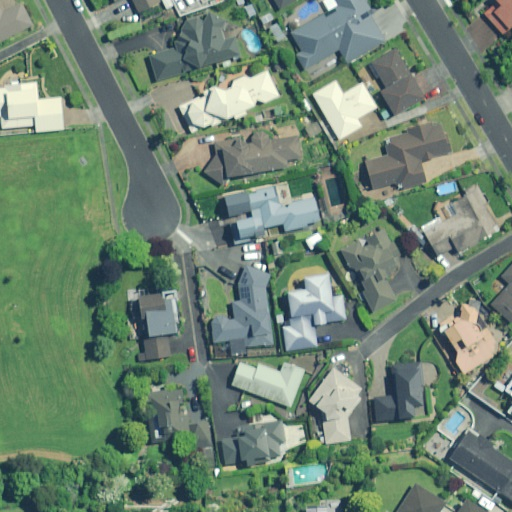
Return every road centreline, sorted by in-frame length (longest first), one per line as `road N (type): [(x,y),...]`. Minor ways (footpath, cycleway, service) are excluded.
road 1 (residential): [(60,0),(141,158),(151,210)]
road 2 (unknown): [(511,247),(369,361)]
road 3 (residential): [(511,149),(423,0)]
